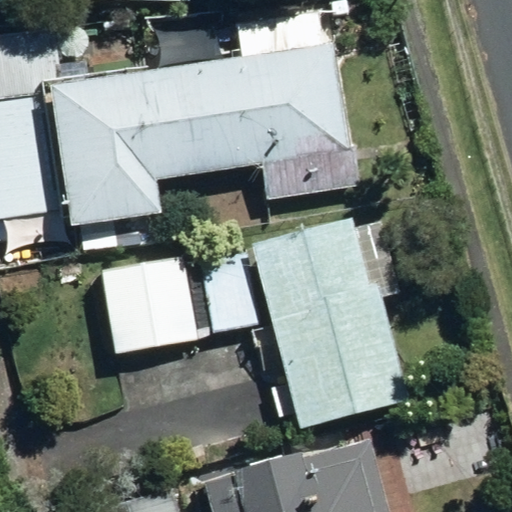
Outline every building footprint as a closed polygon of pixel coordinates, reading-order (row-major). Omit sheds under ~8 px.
[(77,222),(78,231),(168,216),(162,183),(266,167),(271,203),(364,188),(358,150),(352,151),(335,46),(328,46),(322,13),(240,26),(245,60),(74,89),(63,28),(0,37),(0,216),(1,225),(64,214),(67,223),(77,222)] [(385,221),(361,227),(359,216),(258,244),(283,342),(265,348),(256,351),(264,382),(291,373),(306,430),(415,401),(389,298),(404,294),(385,221)] [(103,273),(117,356),(202,341),(200,330),(216,328),(217,335),(263,327),(252,253),(204,261),(206,268),(191,270),(188,258),(103,273)] [(391,511),(373,441),(211,486),(217,511),(391,511)] [(109,511),(184,511),(180,493),(109,511)]
